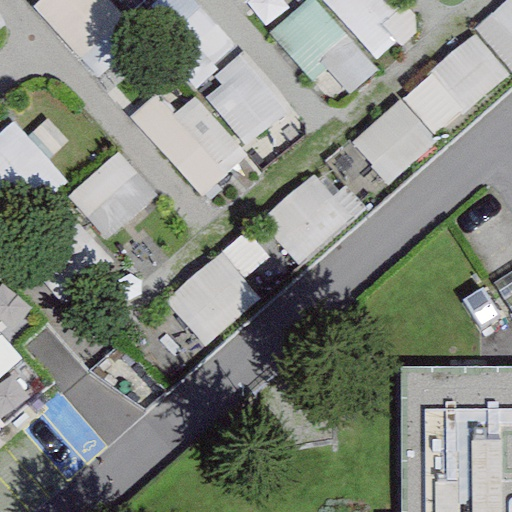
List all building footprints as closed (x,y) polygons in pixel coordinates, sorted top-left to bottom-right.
[(112,0),(55,0),(130,123),(172,97),(112,0)] [(405,0),(320,0),(286,25),(337,94),(426,29),(405,0)] [(511,3),(352,132),(390,179),(511,80),(511,3)] [(0,186),(32,224),(79,183),(24,120),(0,140),(0,186)] [(76,197),(114,242),(166,199),(128,153),(76,197)] [(327,169),(274,218),(314,261),(367,212),(327,169)] [(251,227),(177,309),(223,351),(297,269),(251,227)] [(511,511),(511,373),(410,375),(411,511),(511,511)]
